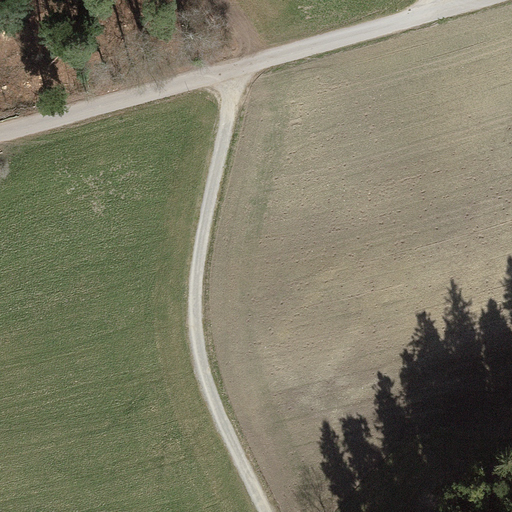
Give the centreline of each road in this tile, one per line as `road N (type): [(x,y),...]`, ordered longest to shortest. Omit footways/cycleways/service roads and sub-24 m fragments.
road 1 (track): [(238,71),(191,278),(195,346),(265,511)]
road 2 (track): [(0,136),(435,8)]
